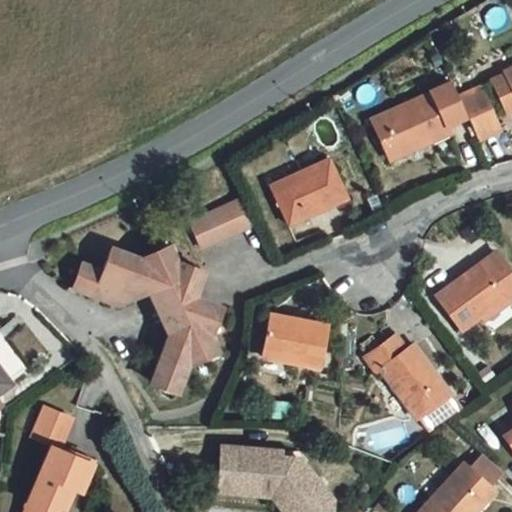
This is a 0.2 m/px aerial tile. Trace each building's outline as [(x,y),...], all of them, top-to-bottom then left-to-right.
[(438,158),(434,149),(477,127),(469,110),(463,96),(381,138),(399,175),(438,158)] [(477,127),(486,147),(507,136),(489,99),(469,110),(477,127)] [(304,198),(276,211),(289,239),(347,211),(330,176),(301,191),(304,198)] [(262,233),(251,207),(197,232),(207,258),(262,233)] [(165,318),(173,321),(151,383),(172,392),(184,365),(213,355),(206,339),(208,325),(213,311),(214,309),(183,296),(193,266),(167,256),(160,241),(125,258),(99,249),(90,268),(70,261),(60,288),(98,302),(136,285),(150,290),(149,298),(165,318)] [(511,296),(493,274),(437,316),(463,351),(483,335),(502,324),(505,326),(511,321),(511,296)] [(0,391),(45,358),(18,320),(0,333),(0,391)] [(330,374),(327,329),(274,327),(275,370),(330,374)] [(427,434),(430,431),(442,444),(470,422),(421,363),(416,367),(402,352),(370,377),(383,393),(389,389),(427,434)] [(52,430),(70,437),(70,436),(79,440),(91,411),(64,400),(52,430)] [(41,511),(66,511),(68,509),(73,511),(80,511),(93,480),(100,483),(113,453),(79,440),(70,436),(70,437),(45,500),(46,501),(41,511)] [(326,511),(296,472),(288,471),(285,476),(277,475),(278,465),(220,457),(214,502),(267,509),(269,511),(326,511)] [(472,485),(446,511),(499,511),(500,511),(472,485)]
